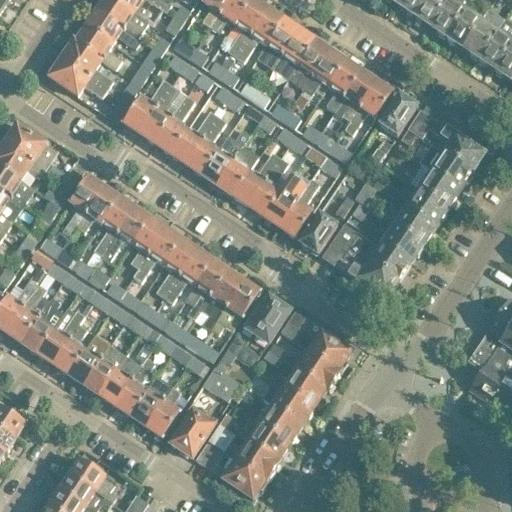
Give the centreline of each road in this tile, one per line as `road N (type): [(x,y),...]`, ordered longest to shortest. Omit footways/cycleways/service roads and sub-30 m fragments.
road 1 (residential): [(409,360),(10,77)]
road 2 (residential): [(511,120),(370,14),(329,0)]
road 3 (residential): [(409,360),(511,211)]
road 4 (residential): [(71,407),(215,511)]
road 5 (residential): [(489,511),(479,453),(381,388)]
road 6 (residential): [(296,511),(381,388)]
road 7 (residential): [(3,511),(71,407)]
